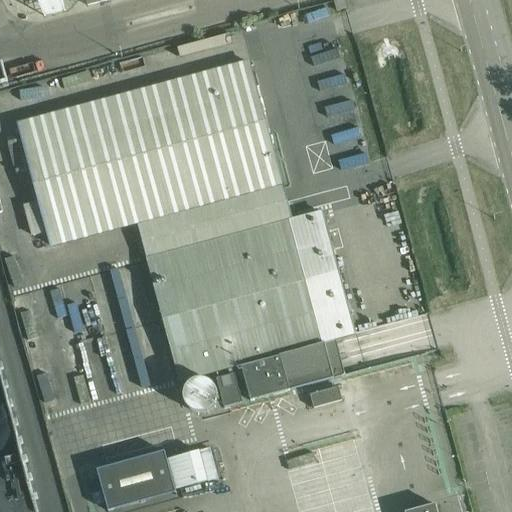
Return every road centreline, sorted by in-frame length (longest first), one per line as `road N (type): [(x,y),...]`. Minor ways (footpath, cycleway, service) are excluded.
road 1 (unclassified): [(511,157),(470,0)]
road 2 (unknown): [(395,393),(402,472),(384,497),(349,511)]
